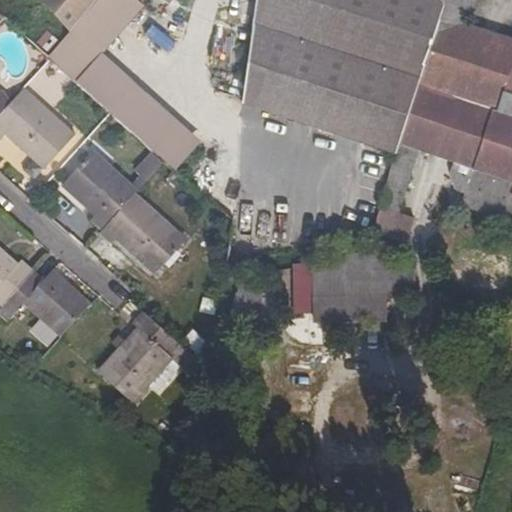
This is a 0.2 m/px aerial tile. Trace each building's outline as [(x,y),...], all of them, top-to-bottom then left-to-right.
[(75,81),(98,55),(142,5),(135,0),(99,0),(90,10),(83,19),(77,25),(66,38),(59,46),(49,58),(75,81)] [(56,0),(77,25),(83,19),(66,0),(56,0)] [(66,0),(83,19),(90,10),(82,0),(66,0)] [(99,0),(82,0),(90,10),(99,0)] [(256,0),(246,77),(242,104),(395,154),(417,83),(443,1),(438,0),(256,0)] [(417,83),(511,116),(511,40),(465,25),(469,8),(443,0),(443,1),(417,83)] [(30,41),(49,58),(59,46),(42,30),(30,41)] [(198,145),(98,55),(75,81),(110,113),(165,161),(175,170),(198,145)] [(511,116),(417,83),(395,154),(372,234),(405,244),(413,218),(398,214),(417,150),(455,163),(450,175),(454,189),(466,194),(462,205),(511,222),(511,116)] [(10,102),(0,113),(0,135),(3,132),(44,169),(74,135),(22,89),(10,102)] [(0,93),(0,113),(10,102),(0,93)] [(96,216),(92,221),(103,231),(134,196),(137,192),(93,152),(63,186),(96,216)] [(103,231),(100,234),(111,244),(115,239),(155,275),(185,241),(134,196),(103,231)] [(21,263),(19,266),(0,248),(0,304),(2,307),(32,273),(21,263)] [(370,251),(314,264),(314,315),(314,323),(387,323),(386,255),(370,251)] [(295,315),(314,315),(314,264),(295,269),(295,315)] [(32,273),(2,307),(13,317),(23,305),(61,339),(91,305),(54,272),(44,283),(32,273)] [(229,330),(251,334),(259,285),(237,282),(229,330)] [(280,289),(259,285),(251,334),(273,337),(280,289)] [(178,346),(141,313),(131,325),(136,330),(97,374),(131,404),(147,387),(156,394),(179,368),(167,357),(178,346)]
